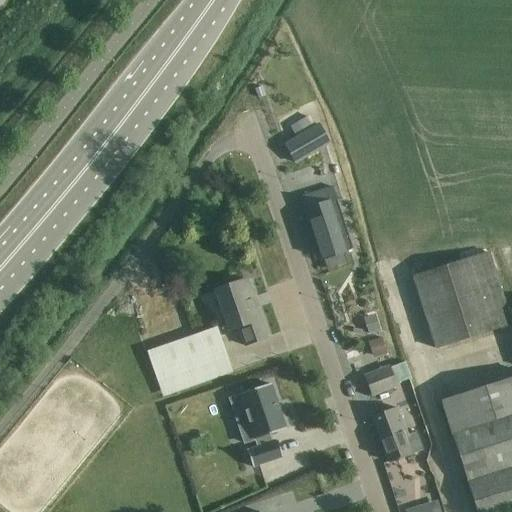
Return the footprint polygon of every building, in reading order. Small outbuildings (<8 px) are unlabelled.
[(319,125),(285,145),(295,163),(329,144),(319,125)] [(322,260),(341,254),(352,250),(335,200),(329,202),(325,189),(302,197),(306,209),(306,210),(322,260)] [(436,348),(511,324),(489,254),(414,278),(436,348)] [(241,333),(245,346),(267,339),(246,280),(215,291),(231,337),(241,333)] [(375,319),(365,322),(369,335),(379,331),(375,319)] [(158,383),(226,358),(216,328),(147,353),(158,383)] [(382,352),(369,353),(371,370),(383,369),(382,352)] [(372,396),(391,389),(396,387),(395,385),(410,379),(404,363),(389,368),(365,376),(372,396)] [(476,511),(511,511),(511,379),(441,402),(476,511)] [(269,434),(285,429),(270,384),(239,395),(246,419),(237,422),(244,443),(254,440),(257,448),(247,451),(252,467),(282,457),(277,441),(272,443),(269,434)] [(389,462),(410,455),(423,450),(417,433),(408,437),(398,409),(373,418),(389,462)]
